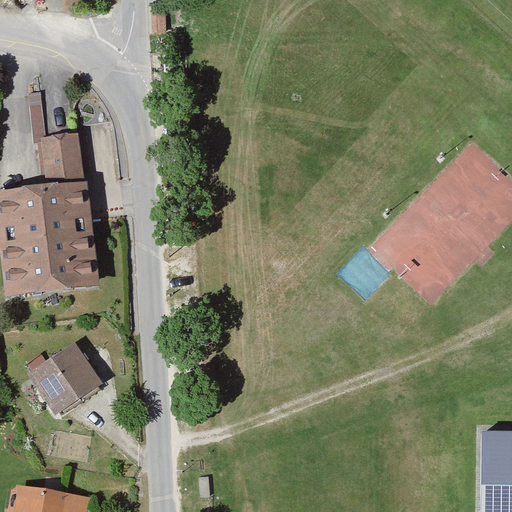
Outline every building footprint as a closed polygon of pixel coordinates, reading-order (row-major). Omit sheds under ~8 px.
[(36,137),(47,137),(44,91),(33,91),(36,137)] [(41,139),(47,190),(88,185),(80,135),(41,139)] [(47,190),(0,196),(0,234),(8,301),(101,289),(88,185),(47,190)] [(76,344),(30,377),(60,420),(106,388),(76,344)] [(511,511),(511,422),(484,422),(482,511),(511,511)] [(90,511),(92,497),(17,485),(12,511),(90,511)]
